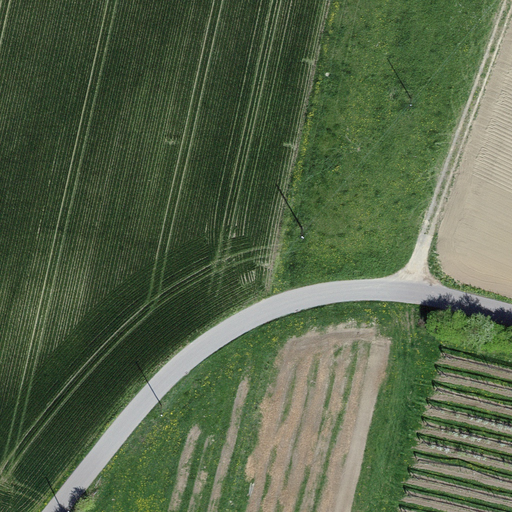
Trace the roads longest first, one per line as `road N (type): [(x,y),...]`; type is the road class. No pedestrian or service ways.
road 1 (unclassified): [(511,314),(374,289),(274,306),(171,371),(54,511)]
road 2 (track): [(410,292),(509,0)]
